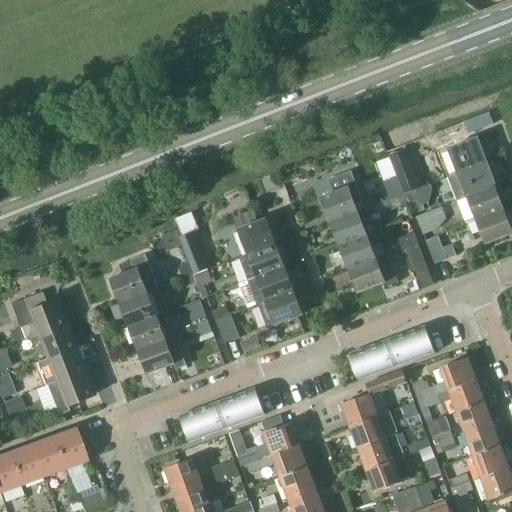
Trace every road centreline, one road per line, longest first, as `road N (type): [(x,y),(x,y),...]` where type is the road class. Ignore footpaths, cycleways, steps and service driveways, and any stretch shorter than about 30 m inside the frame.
road 1 (primary): [(0,219),(511,21)]
road 2 (residential): [(475,286),(130,423),(119,432),(120,444),(146,511)]
